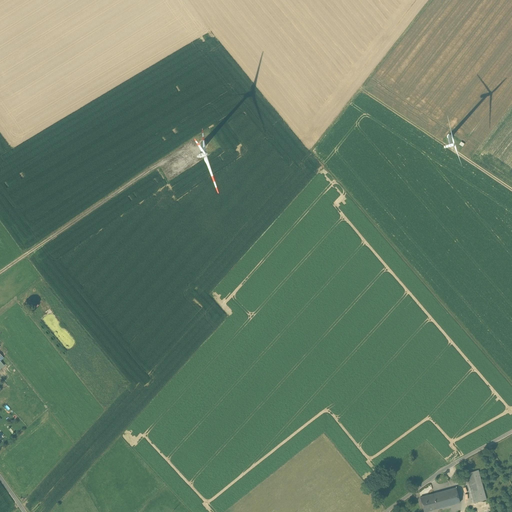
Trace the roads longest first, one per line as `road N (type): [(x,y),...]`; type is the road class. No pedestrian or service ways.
road 1 (track): [(0,272),(190,143)]
road 2 (unclassified): [(386,511),(511,431)]
